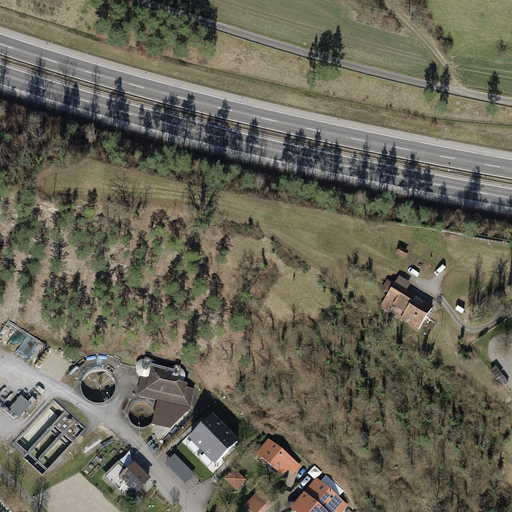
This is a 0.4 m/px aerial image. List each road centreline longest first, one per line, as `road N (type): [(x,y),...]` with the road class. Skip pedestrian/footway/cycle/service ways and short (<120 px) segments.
road 1 (motorway): [(511,168),(217,107),(0,43)]
road 2 (motorway): [(0,73),(215,135),(511,198)]
road 3 (unclassified): [(511,101),(283,46),(140,0)]
road 4 (residential): [(193,511),(97,414),(0,357)]
